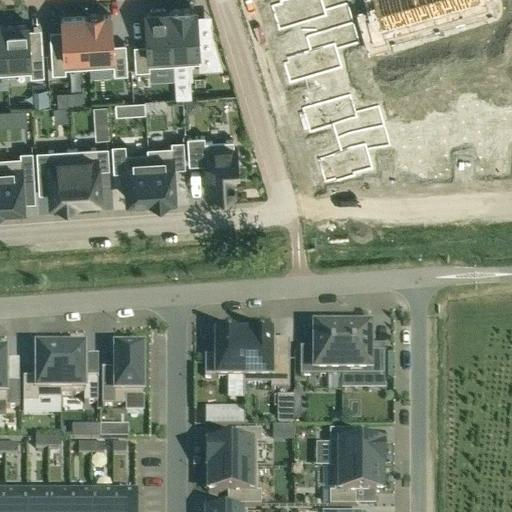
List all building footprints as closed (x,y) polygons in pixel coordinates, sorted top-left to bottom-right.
[(280,4),(271,7),(278,31),(301,24),(306,38),(344,26),(338,6),(315,13),(311,0),(283,0),(280,1),(280,4)] [(401,0),(373,0),(381,28),(407,20),(401,0)] [(429,0),(401,0),(407,20),(433,13),(429,0)] [(456,0),(429,0),(433,13),(458,6),(456,0)] [(146,45),(133,46),(135,71),(149,70),(149,65),(174,64),(170,9),(169,9),(170,12),(165,12),(165,8),(150,10),(150,13),(144,13),(146,45)] [(193,8),(170,9),(174,64),(200,62),(196,10),(193,10),(193,8)] [(103,13),(86,14),(89,67),(113,65),(114,75),(127,74),(126,44),(113,44),(111,15),(103,16),(103,13)] [(63,47),(50,48),(52,74),(65,73),(65,68),(89,67),(86,14),(85,14),(85,17),(61,18),(63,47)] [(5,25),(4,25),(7,73),(30,72),(30,77),(44,76),(42,51),(29,51),(28,24),(5,26),(5,25)] [(310,51),(287,58),(294,83),(333,71),(327,53),(350,46),(344,26),(306,38),(310,51)] [(480,40),(468,43),(470,51),(482,48),(480,40)] [(468,43),(457,46),(459,53),(470,51),(468,43)] [(431,60),(419,63),(421,71),(433,67),(431,60)] [(419,63),(407,66),(410,74),(421,71),(419,63)] [(190,88),(175,89),(175,99),(191,98),(190,88)] [(341,97),(302,109),(309,134),(332,127),(336,140),(375,128),(369,108),(346,115),(341,97)] [(146,113),(145,101),(134,102),(135,114),(146,113)] [(17,125),(26,125),(25,109),(16,110),(17,125)] [(476,117),(463,118),(464,143),(477,142),(479,169),(507,167),(504,124),(477,126),(476,117)] [(416,125),(402,125),(404,151),(417,150),(418,179),(438,178),(438,176),(447,175),(444,133),(416,134),(416,125)] [(340,154),(317,160),(324,185),(363,173),(358,155),(381,148),(375,128),(336,140),(340,154)] [(237,173),(235,147),(233,147),(233,140),(204,142),(204,136),(187,137),(188,164),(205,163),(207,193),(236,191),(235,173),(237,173)] [(172,146),(148,147),(151,201),(169,200),(168,198),(175,197),(173,168),(185,167),(183,140),(171,141),(172,146)] [(148,147),(147,147),(147,152),(126,153),(125,144),(111,145),(113,172),(125,171),(127,200),(132,200),(132,204),(147,203),(146,199),(150,199),(150,201),(151,201),(148,147)] [(97,169),(109,169),(108,146),(72,149),(75,202),(76,202),(76,200),(99,199),(97,169)] [(51,201),(57,201),(58,203),(75,202),(72,149),(36,151),(37,173),(49,172),(51,201)] [(20,152),(20,157),(0,157),(0,211),(1,212),(1,209),(24,208),(21,179),(34,178),(32,151),(20,152)] [(346,328),(341,328),(341,377),(383,377),(383,353),(370,353),(370,345),(370,328),(366,328),(366,324),(346,324),(346,328)] [(300,377),(341,377),(341,328),(314,328),(314,349),(300,349),(300,377)] [(244,379),(244,335),(216,335),(216,357),(204,357),(205,379),(216,378),(244,379)] [(272,335),(244,335),(244,379),(244,385),(270,385),(270,390),(289,390),(289,359),(272,359),(272,335)] [(101,378),(101,406),(126,406),(125,398),(142,398),(142,349),(130,348),(130,345),(115,345),(115,378),(101,378)] [(23,378),(23,404),(38,404),(38,401),(60,400),(60,348),(36,348),(36,378),(23,378)] [(60,348),(60,400),(61,400),(61,396),(84,396),(83,404),(97,404),(97,378),(84,378),(84,348),(60,348)] [(0,352),(0,404),(5,405),(5,408),(19,408),(19,383),(6,383),(6,353),(0,352)] [(277,397),(277,408),(293,408),(293,397),(277,397)] [(244,426),(244,410),(205,410),(205,427),(244,426)] [(89,426),(90,438),(99,438),(99,426),(89,426)] [(100,426),(100,438),(110,438),(110,426),(100,426)] [(206,447),(206,469),(256,469),(256,445),(261,445),(261,431),(235,431),(235,444),(208,444),(208,447),(206,447)] [(329,469),(384,469),(384,446),(382,446),(382,444),(355,444),(355,431),(329,431),(329,469)] [(35,449),(48,448),(48,439),(35,439),(35,449)] [(48,439),(48,448),(60,448),(60,439),(48,439)] [(4,445),(4,455),(17,455),(17,445),(4,445)] [(91,445),(78,445),(78,455),(91,455),(91,445)] [(91,445),(91,455),(104,455),(104,445),(91,445)] [(112,445),(112,455),(125,455),(125,445),(112,445)] [(256,493),(256,469),(206,469),(206,470),(208,470),(208,478),(205,478),(205,491),(208,491),(208,494),(227,494),(235,494),(235,506),(261,506),(261,493),(256,493)] [(384,469),(329,469),(329,470),(334,470),(334,493),(329,493),(329,506),(355,506),(355,494),(382,494),(382,470),(384,470),(384,469)] [(26,511),(26,496),(4,496),(4,511),(26,511)] [(47,511),(48,496),(26,496),(26,511),(47,511)] [(47,511),(69,511),(69,496),(48,496),(47,511)] [(69,511),(90,511),(91,496),(69,496),(69,511)] [(112,511),(112,496),(91,496),(90,511),(112,511)] [(135,511),(135,496),(112,496),(112,511),(135,511)]
